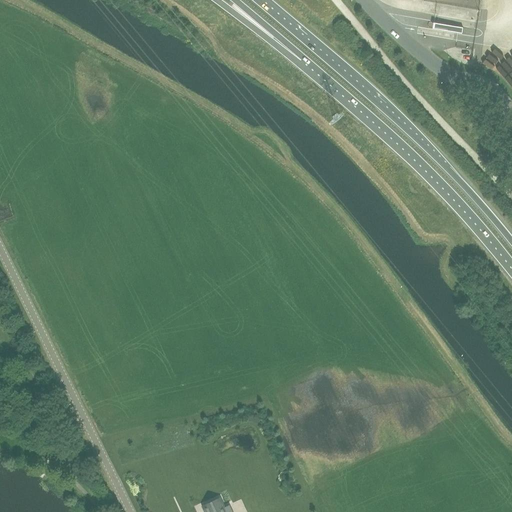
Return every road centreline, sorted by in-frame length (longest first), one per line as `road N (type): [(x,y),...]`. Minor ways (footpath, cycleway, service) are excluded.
road 1 (trunk): [(511,242),(441,161),(256,0)]
road 2 (trunk): [(296,51),(405,147),(511,263)]
road 3 (unclassified): [(129,511),(0,248)]
road 4 (unclassified): [(511,113),(485,86),(435,65),(364,0)]
